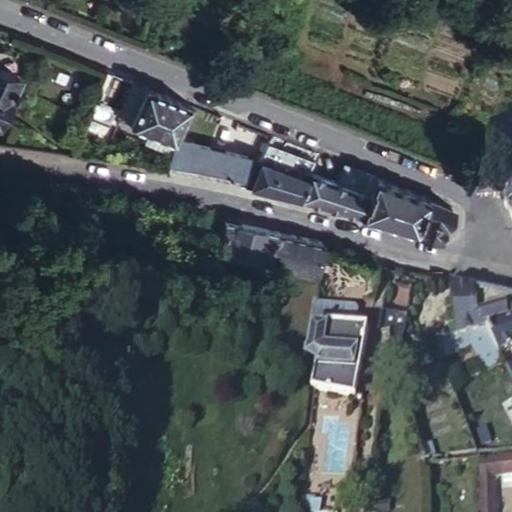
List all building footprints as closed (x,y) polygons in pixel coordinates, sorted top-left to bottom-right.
[(0,125),(19,74),(0,67),(0,125)] [(124,78),(112,74),(100,106),(121,114),(133,82),(124,78)] [(130,126),(146,87),(133,82),(121,114),(118,122),(130,126)] [(176,141),(190,104),(146,87),(130,126),(176,144),(176,141)] [(281,196),(300,201),(310,172),(315,160),(272,144),(274,139),(271,137),(261,161),(251,190),(281,196)] [(240,188),(251,190),(261,161),(222,152),(176,141),(176,144),(168,173),(209,181),(240,188)] [(337,211),(361,218),(364,206),(358,203),(368,174),(344,164),(337,183),(330,180),(310,172),(300,201),(328,209),(337,211)] [(364,206),(374,176),(368,174),(358,203),(364,206)] [(414,232),(424,196),(374,176),(364,206),(361,218),(383,223),(414,232)] [(449,206),(424,196),(414,232),(439,239),(444,222),(446,222),(449,206)] [(269,268),(277,235),(251,229),(225,223),(217,256),(269,268)] [(320,281),(323,245),(302,240),(277,235),(269,268),(320,281)] [(452,286),(454,292),(460,337),(461,340),(490,331),(490,329),(511,324),(511,300),(490,295),(465,289),(452,286)] [(316,301),(312,326),(326,329),(328,325),(357,331),(360,314),(357,310),(319,303),(318,302),(316,301)] [(379,336),(392,335),(393,335),(407,335),(409,318),(383,315),(379,336)] [(511,324),(490,329),(490,331),(503,356),(511,351),(511,324)] [(316,386),(359,397),(363,375),(362,374),(370,333),(357,331),(328,325),(326,329),(312,326),(306,360),(321,366),(319,370),(316,386)] [(436,348),(440,357),(472,346),(486,372),(507,365),(503,356),(490,331),(461,340),(460,337),(430,336),(435,348),(436,348)] [(489,435),(473,437),(478,452),(491,451),(489,435)] [(422,444),(425,456),(434,455),(431,442),(422,444)] [(511,458),(481,459),(479,511),(494,511),(495,476),(505,476),(511,475),(511,458)]
